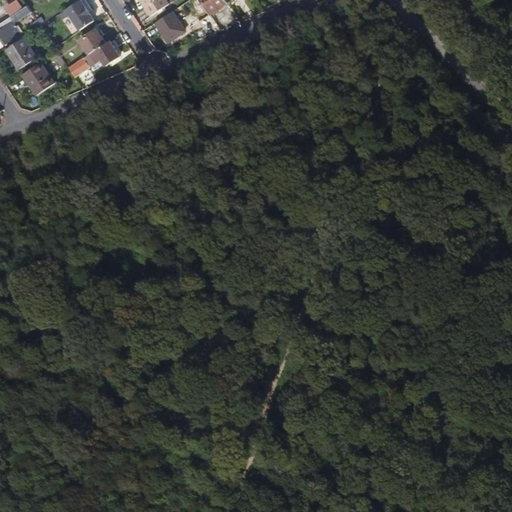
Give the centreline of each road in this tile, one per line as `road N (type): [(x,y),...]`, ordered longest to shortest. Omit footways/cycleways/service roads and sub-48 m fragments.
road 1 (track): [(411,11),(238,511)]
road 2 (residential): [(156,67),(306,4)]
road 3 (unclassified): [(401,0),(511,114)]
road 4 (residential): [(21,126),(156,67)]
